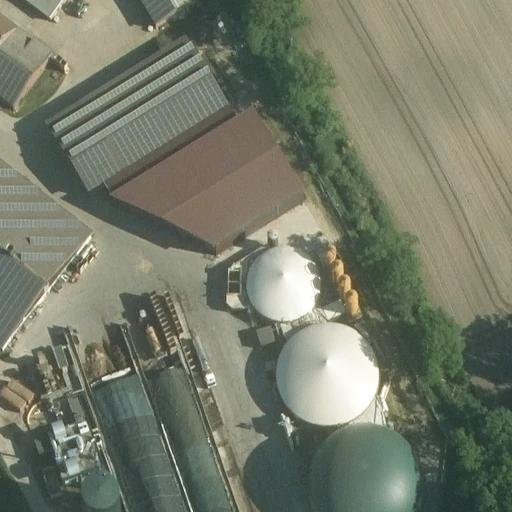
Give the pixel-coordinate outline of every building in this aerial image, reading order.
[(20,0),(50,22),(65,0),(20,0)] [(198,3),(196,0),(136,0),(155,30),(198,3)] [(51,59),(2,23),(0,25),(0,101),(13,111),(51,59)] [(194,63),(91,127),(122,178),(226,114),(194,63)] [(211,259),(313,204),(267,119),(124,195),(144,232),(167,220),(180,243),(197,234),(211,259)] [(168,175),(162,162),(119,183),(125,195),(168,175)] [(91,240),(0,169),(0,351),(2,353),(91,240)] [(271,329),(279,331),(285,331),(292,330),(296,329),(300,327),(304,324),(308,321),(313,316),(317,310),(320,302),(321,294),(320,287),(318,279),(314,272),(309,266),(303,261),(296,258),(288,256),(280,256),(272,258),(265,261),(259,265),(253,271),(249,278),(247,285),(246,293),(246,301),(249,308),(253,315),(258,321),(264,326),(271,329)] [(240,276),(229,276),(228,303),(239,303),(240,276)] [(304,324),(300,327),(296,329),(292,330),(285,331),(279,331),(287,350),(292,346),(297,342),(302,338),(311,334),(320,333),(313,316),(308,321),(304,324)] [(328,332),(320,333),(311,334),(302,338),(297,342),(292,346),(287,350),(282,358),(279,365),(276,374),(275,382),(276,391),(278,399),(281,407),(286,414),(292,421),(298,426),(306,430),(314,433),(323,435),(331,435),(340,433),(348,430),(356,426),(362,421),(368,414),(373,407),(376,399),(378,391),(378,382),(377,373),(375,365),(371,357),(366,350),(360,344),(353,339),(345,335),(337,333),(328,332)] [(77,389),(64,353),(53,358),(66,393),(77,389)] [(78,401),(67,404),(74,425),(85,421),(78,401)] [(136,511),(106,491),(91,511),(136,511)]
